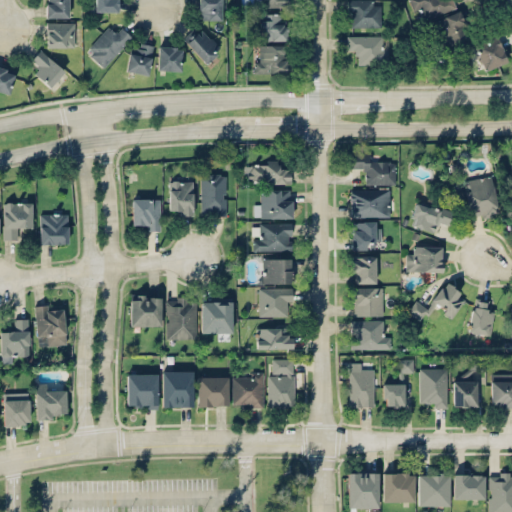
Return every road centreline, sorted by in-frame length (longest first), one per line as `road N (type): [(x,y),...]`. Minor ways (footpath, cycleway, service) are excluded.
road 1 (residential): [(324,511),(323,0)]
road 2 (residential): [(0,461),(93,445),(322,439)]
road 3 (residential): [(93,445),(110,225),(106,156),(91,141)]
road 4 (residential): [(91,141),(83,347),(84,425),(93,445)]
road 5 (secondary): [(0,158),(91,141),(249,130)]
road 6 (residential): [(0,276),(190,259)]
road 7 (secondary): [(322,130),(511,126)]
road 8 (residential): [(322,439),(511,439)]
road 9 (secondary): [(324,97),(158,102)]
road 10 (secondary): [(511,93),(384,96)]
